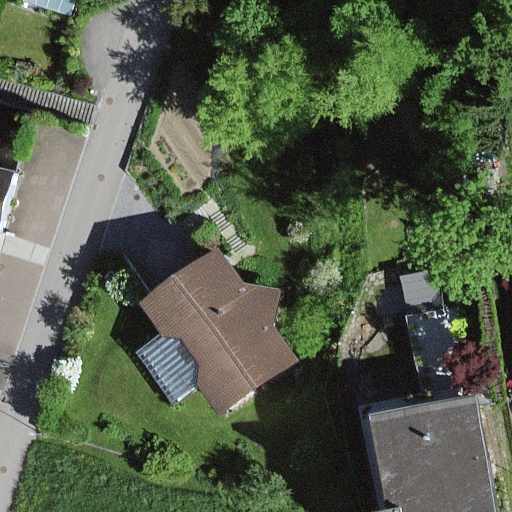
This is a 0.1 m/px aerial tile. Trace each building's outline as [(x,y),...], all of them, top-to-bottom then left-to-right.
[(24,0),(24,1),(71,16),(76,0),(24,0)] [(495,152),(489,120),(463,125),(470,157),(495,152)] [(0,168),(0,233),(18,174),(0,168)] [(245,285),(220,249),(179,278),(141,304),(163,335),(137,353),(174,405),(199,388),(220,418),(300,363),(274,326),(279,305),(267,288),(245,285)] [(423,397),(363,408),(381,511),(499,511),(481,408),(495,406),(483,342),(465,346),(458,307),(443,309),(437,273),(402,279),(423,397)]
